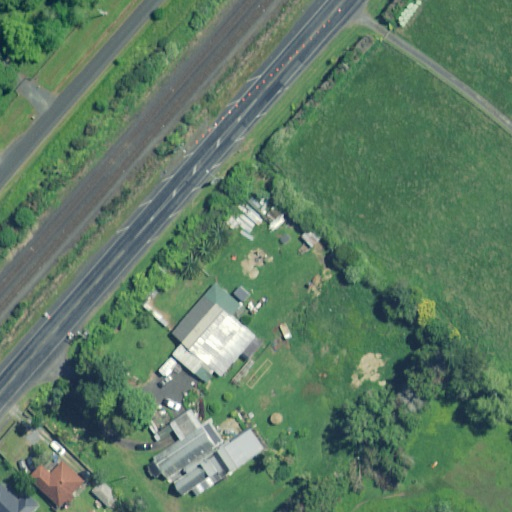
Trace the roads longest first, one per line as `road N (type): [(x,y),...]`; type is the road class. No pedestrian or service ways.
road 1 (secondary): [(0,393),(342,0)]
road 2 (residential): [(0,177),(152,0)]
